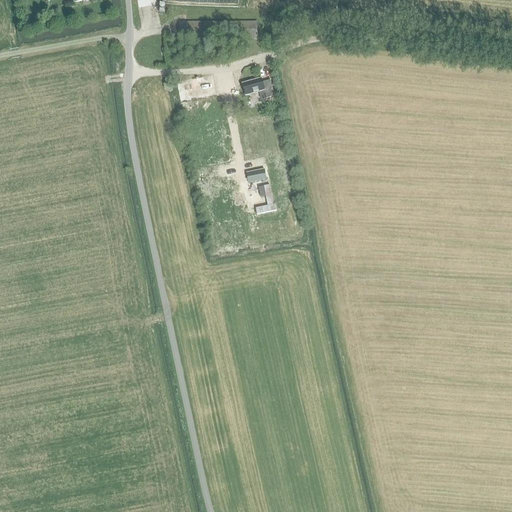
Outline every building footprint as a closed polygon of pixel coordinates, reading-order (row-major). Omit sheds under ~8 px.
[(257,22),(179,22),(179,41),(257,40),(257,22)] [(206,76),(208,87),(214,86),(212,75),(206,76)] [(242,85),(245,97),(259,93),(261,100),(275,96),(271,84),(263,86),(262,80),(242,85)] [(204,138),(220,135),(213,105),(197,109),(204,138)] [(266,180),(264,171),(246,174),(248,184),(266,180)] [(236,190),(218,193),(222,213),(224,212),(226,221),(237,219),(236,210),(240,209),(236,190)]
